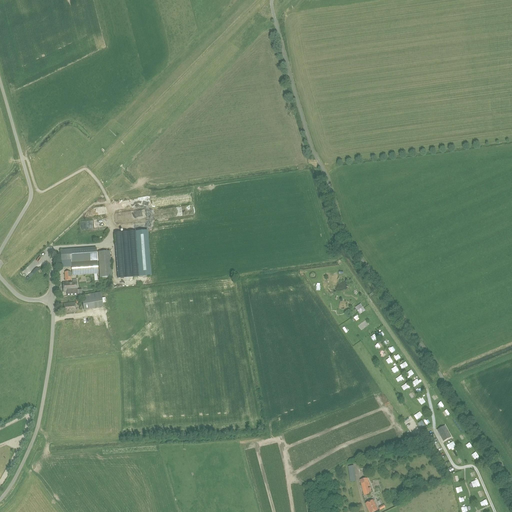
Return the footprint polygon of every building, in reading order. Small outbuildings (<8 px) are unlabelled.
[(377,239),(381,249),(393,243),(392,240),(396,238),(392,230),(383,234),(384,236),(377,239)] [(136,231),(115,232),(118,277),(139,276),(136,231)] [(72,276),(94,275),(94,280),(98,280),(97,275),(98,275),(96,248),(71,250),(60,251),(61,268),(72,267),(72,273),(71,273),(71,271),(64,272),(65,281),(71,280),(71,276),(72,276)] [(111,277),(110,251),(98,252),(100,278),(111,277)] [(72,279),(72,282),(63,283),(64,293),(67,293),(67,297),(78,296),(77,292),(77,282),(77,279),(72,279)] [(84,311),(103,307),(101,293),(81,296),(84,311)] [(65,314),(76,313),(75,303),(64,304),(65,314)] [(111,335),(110,322),(101,323),(102,336),(111,335)] [(409,383),(403,387),(407,392),(413,388),(409,383)] [(444,441),(450,437),(444,426),(437,430),(444,441)] [(478,453),(474,455),(477,461),(482,458),(478,453)] [(360,480),(364,496),(370,494),(369,492),(372,492),(371,488),(368,488),(368,487),(370,486),(369,482),(368,478),(360,480)] [(365,504),(369,511),(374,511),(378,511),(373,500),(365,504)]
